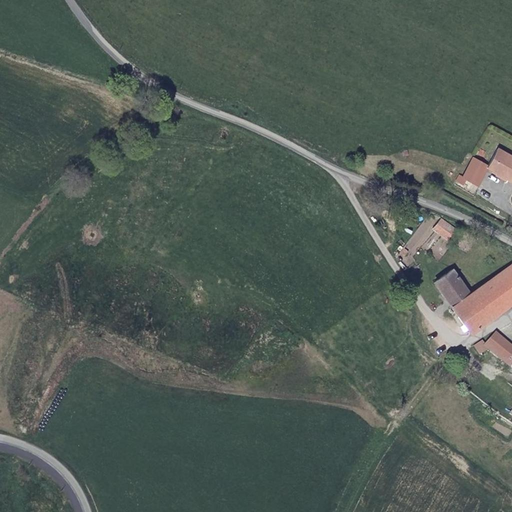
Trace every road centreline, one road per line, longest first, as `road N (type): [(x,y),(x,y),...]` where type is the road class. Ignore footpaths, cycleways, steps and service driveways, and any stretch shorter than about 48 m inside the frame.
road 1 (unclassified): [(334,168),(169,94),(100,35),(76,0)]
road 2 (residential): [(334,168),(434,324),(456,343),(511,312)]
road 3 (unclassified): [(511,241),(334,168)]
